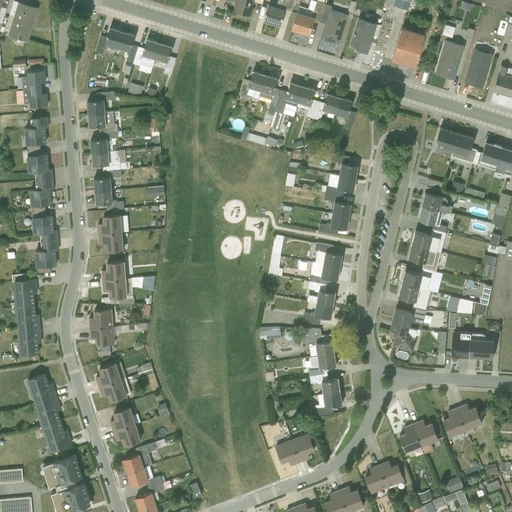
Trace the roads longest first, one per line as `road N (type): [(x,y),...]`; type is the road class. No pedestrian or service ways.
road 1 (residential): [(71,0),(63,57),(79,235),(65,343),(119,511)]
road 2 (tertiary): [(103,0),(511,124)]
road 3 (residential): [(366,320),(412,146),(398,133),(383,144),(362,257),(362,306)]
road 4 (residential): [(378,393),(355,444),(333,464),(221,511)]
